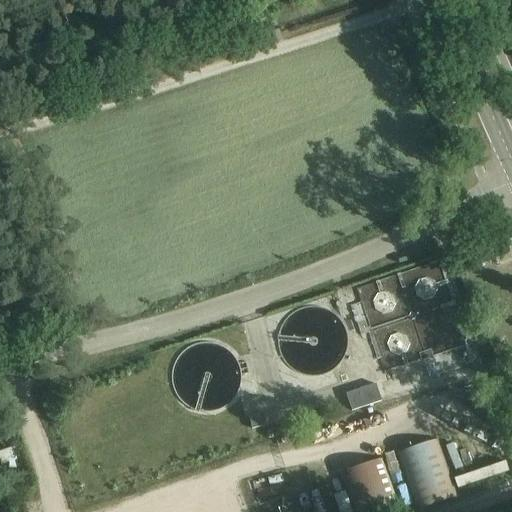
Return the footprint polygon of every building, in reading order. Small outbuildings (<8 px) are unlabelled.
[(347,394),(353,411),(382,402),(376,384),(347,394)] [(261,413),(247,417),(250,429),(265,425),(261,413)] [(262,449),(278,444),(274,432),(259,438),(262,449)] [(397,454),(417,511),(459,497),(439,439),(397,454)] [(21,458),(17,447),(0,453),(0,458),(2,465),(21,458)] [(341,474),(348,492),(354,511),(400,511),(382,459),(341,474)] [(456,485),(507,474),(505,464),(454,475),(456,485)] [(36,486),(13,495),(17,507),(41,498),(36,486)] [(348,511),(346,494),(336,496),(338,511),(348,511)]
